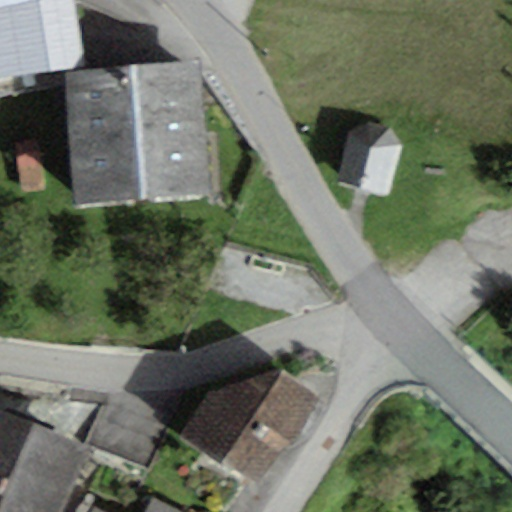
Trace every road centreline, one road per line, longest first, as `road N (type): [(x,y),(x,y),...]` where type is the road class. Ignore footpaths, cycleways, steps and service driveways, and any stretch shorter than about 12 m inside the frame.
road 1 (residential): [(0,361),(158,375),(260,363),(396,325)]
road 2 (tertiary): [(396,325),(192,0)]
road 3 (residential): [(396,325),(282,511)]
road 4 (tertiary): [(511,430),(396,325)]
